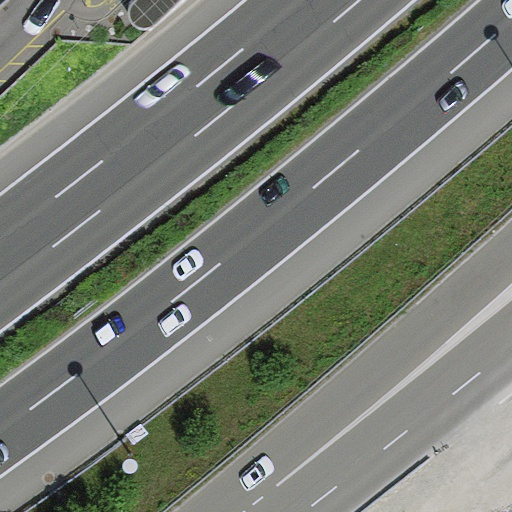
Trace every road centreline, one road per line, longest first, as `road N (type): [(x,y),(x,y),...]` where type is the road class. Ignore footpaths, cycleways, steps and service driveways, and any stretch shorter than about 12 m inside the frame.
road 1 (motorway): [(0,431),(175,300),(511,20)]
road 2 (motorway): [(332,0),(0,263)]
road 3 (motorway): [(298,509),(511,281)]
road 4 (primary): [(298,509),(511,344)]
